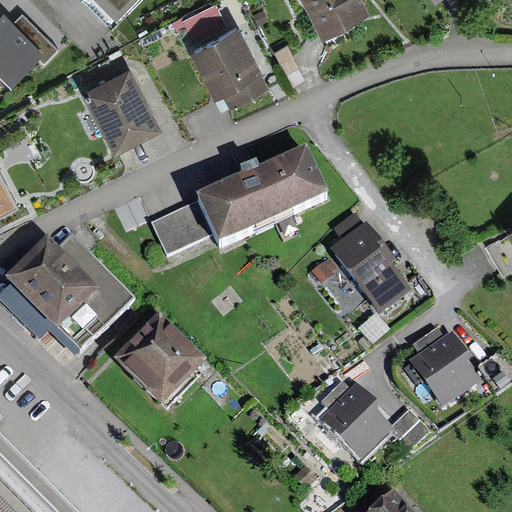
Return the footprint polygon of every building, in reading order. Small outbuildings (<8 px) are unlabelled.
[(99,0),(116,17),(134,0),(99,0)] [(301,0),(319,35),(368,11),(362,0),(301,0)] [(46,48),(4,9),(0,13),(0,58),(19,76),(46,48)] [(238,28),(191,53),(213,95),(223,89),(232,107),(269,87),(238,28)] [(86,91),(115,152),(160,130),(130,70),(86,91)] [(328,202),(306,154),(150,226),(166,261),(211,240),(218,254),(328,202)] [(0,209),(14,201),(0,173),(0,209)] [(329,257),(367,306),(399,281),(391,271),(396,267),(357,216),(332,235),(342,247),(329,257)] [(511,229),(495,238),(511,268),(511,229)] [(44,247),(4,289),(76,363),(136,305),(75,241),(56,262),(44,247)] [(157,322),(112,369),(160,415),(206,368),(157,322)] [(410,366),(444,413),(479,388),(463,366),(470,361),(452,336),(410,366)] [(322,429),(362,468),(397,432),(357,393),(322,429)] [(405,511),(393,500),(380,511),(405,511)]
